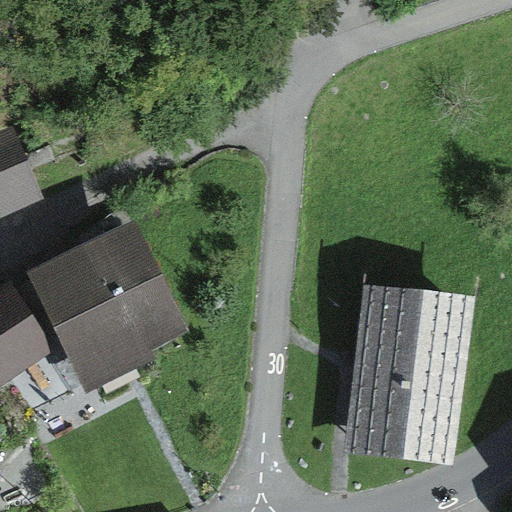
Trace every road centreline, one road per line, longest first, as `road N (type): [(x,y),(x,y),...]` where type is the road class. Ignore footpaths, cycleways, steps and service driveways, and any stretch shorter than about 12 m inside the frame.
road 1 (residential): [(258,511),(291,89),(313,62),(494,0)]
road 2 (track): [(0,223),(261,120),(291,89)]
road 3 (unclassified): [(511,445),(459,482),(377,511)]
